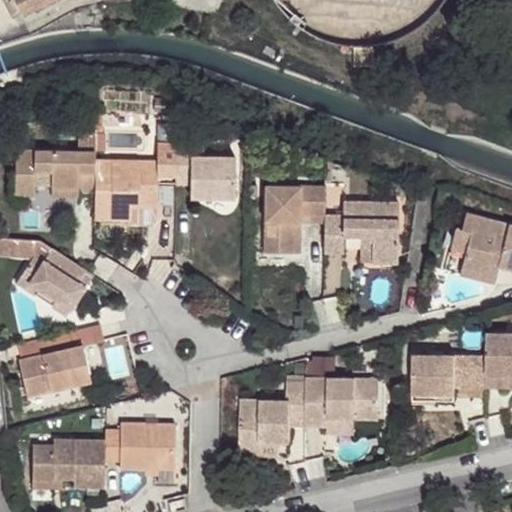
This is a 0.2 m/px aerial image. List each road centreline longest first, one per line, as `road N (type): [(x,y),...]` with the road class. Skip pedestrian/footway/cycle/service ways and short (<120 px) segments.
road 1 (residential): [(186,347),(243,360),(406,319)]
road 2 (residential): [(316,511),(511,464)]
road 3 (residential): [(202,511),(203,386),(186,347)]
